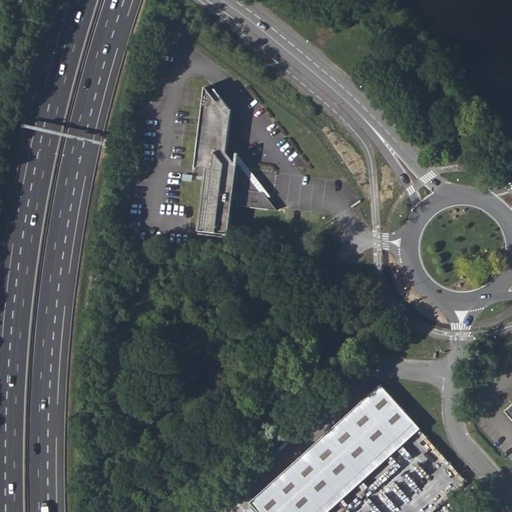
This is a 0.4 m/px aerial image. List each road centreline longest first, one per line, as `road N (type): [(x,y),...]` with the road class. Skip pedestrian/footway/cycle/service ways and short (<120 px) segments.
road 1 (trunk): [(39,511),(52,264),(77,127),(114,0)]
road 2 (trunk): [(89,0),(45,160),(28,262),(15,511)]
road 3 (secondary): [(217,0),(339,96),(434,205)]
road 4 (residential): [(511,500),(450,424),(460,303)]
road 5 (secondary): [(434,205),(411,235),(413,273),(425,289),(460,303)]
